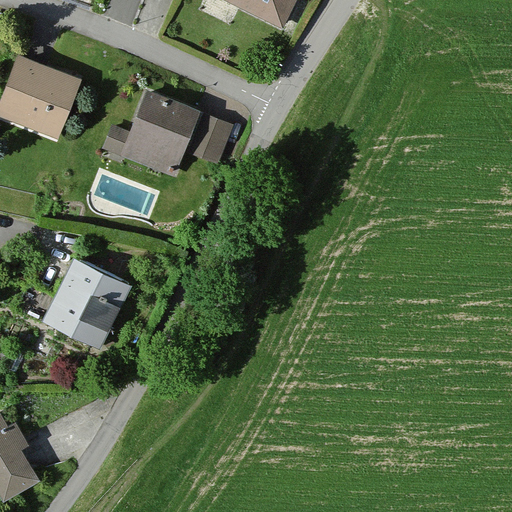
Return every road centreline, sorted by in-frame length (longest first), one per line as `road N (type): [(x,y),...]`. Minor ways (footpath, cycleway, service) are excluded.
road 1 (unclassified): [(279,106),(125,405),(55,511)]
road 2 (residential): [(279,106),(24,0)]
road 3 (unclassified): [(347,0),(279,106)]
